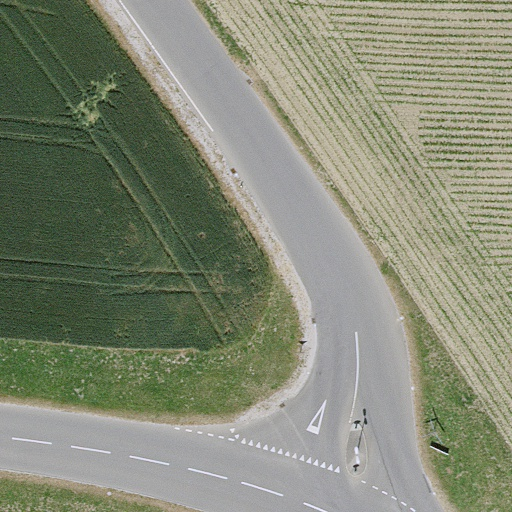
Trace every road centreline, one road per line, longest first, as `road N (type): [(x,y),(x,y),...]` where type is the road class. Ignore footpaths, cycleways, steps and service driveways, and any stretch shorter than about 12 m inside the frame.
road 1 (tertiary): [(333,511),(366,416),(357,346),(334,281),(152,0)]
road 2 (tertiary): [(313,511),(218,477),(0,432)]
